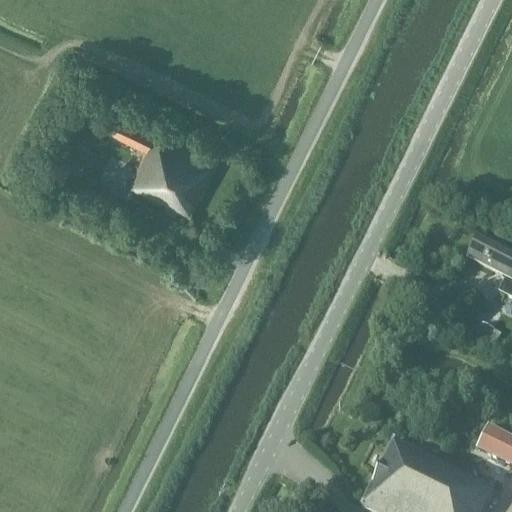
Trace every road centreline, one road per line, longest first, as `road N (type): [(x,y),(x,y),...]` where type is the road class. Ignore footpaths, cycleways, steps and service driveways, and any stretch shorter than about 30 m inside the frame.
road 1 (tertiary): [(492,0),(236,511)]
road 2 (unclassified): [(126,511),(379,0)]
road 3 (track): [(0,231),(181,309)]
